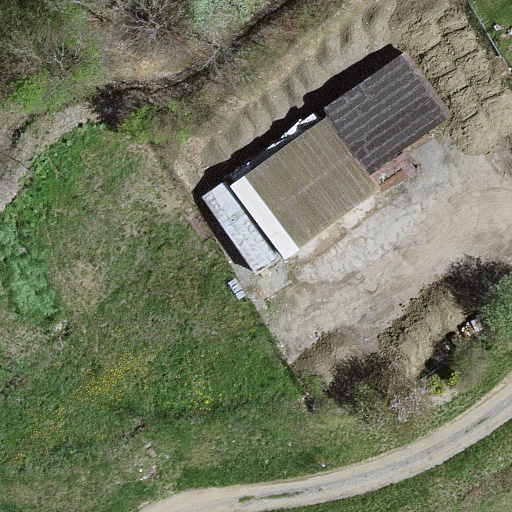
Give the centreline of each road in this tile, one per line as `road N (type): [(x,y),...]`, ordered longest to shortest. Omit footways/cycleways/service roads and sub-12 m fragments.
road 1 (track): [(186,511),(202,502),(280,500),(412,470),(511,408)]
road 2 (track): [(511,210),(400,273)]
